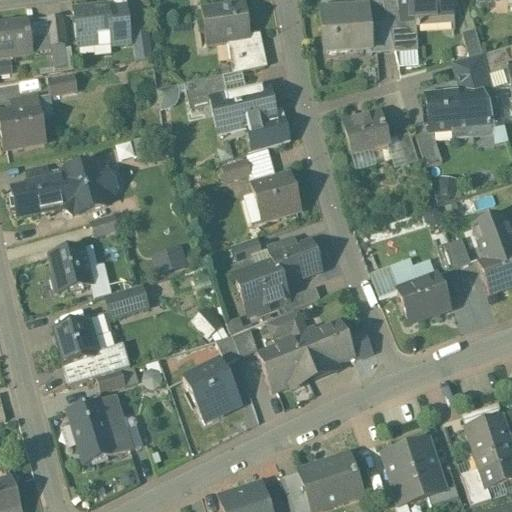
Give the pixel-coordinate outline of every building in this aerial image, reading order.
[(393,0),(394,1),(382,2),(387,26),(394,55),(416,53),(414,23),(452,20),(450,0),(393,0)] [(382,2),(366,4),(366,10),(367,10),(369,27),(387,26),(382,2)] [(243,6),(199,13),(205,49),(233,45),(236,63),(260,59),(257,40),(248,41),(243,6)] [(107,10),(73,14),(77,50),(97,47),(108,45),(109,49),(128,47),(125,29),(123,12),(107,13),(107,10)] [(366,10),(319,13),(322,56),(349,55),(349,51),(369,49),(370,57),(371,57),(369,27),(367,10),(366,10)] [(64,47),(60,20),(46,22),(49,49),(64,47)] [(26,24),(13,26),(13,28),(0,29),(0,61),(30,58),(26,24)] [(387,26),(369,27),(371,57),(394,55),(387,26)] [(146,27),(125,29),(128,47),(133,47),(135,65),(151,62),(146,27)] [(474,33),(461,37),(468,62),(482,58),(474,33)] [(504,52),(482,58),(486,72),(509,65),(504,52)] [(468,62),(458,65),(461,77),(464,87),(470,87),(489,81),(486,72),(482,58),(468,62)] [(260,59),(236,63),(238,76),(262,70),(260,59)] [(489,81),(470,87),(464,87),(461,77),(454,79),(458,89),(461,91),(462,91),(463,96),(468,95),(480,94),(490,128),(502,127),(489,81)] [(221,79),(189,86),(194,106),(211,102),(210,100),(225,97),(221,79)] [(73,81),(47,86),(50,99),(75,95),(73,81)] [(225,97),(210,100),(211,102),(219,139),(245,133),(275,126),(274,124),(266,88),(225,97)] [(480,94),(468,95),(471,132),(471,138),(492,136),(490,128),(480,94)] [(463,96),(424,99),(427,126),(428,136),(431,136),(471,132),(468,95),(463,96)] [(0,116),(0,143),(2,154),(43,146),(35,102),(21,105),(23,113),(0,116)] [(378,117),(341,127),(350,159),(372,153),(371,152),(387,148),(378,117)] [(275,126),(245,133),(251,157),(287,147),(282,122),(274,124),(275,126)] [(428,136),(427,126),(411,131),(425,172),(441,167),(431,136),(428,136)] [(505,129),(492,131),(494,147),(507,145),(505,129)] [(408,137),(395,141),(404,169),(417,165),(408,137)] [(147,140),(132,143),(137,164),(151,161),(147,140)] [(231,149),(218,150),(219,163),(232,162),(231,149)] [(245,166),(221,173),(224,186),(249,179),(245,166)] [(94,167),(63,176),(64,179),(48,182),(48,184),(54,213),(54,212),(61,211),(62,213),(72,219),(106,209),(94,167)] [(46,173),(25,177),(27,188),(48,184),(48,182),(46,173)] [(288,179),(249,190),(260,225),(299,214),(288,179)] [(27,188),(23,188),(24,191),(10,193),(16,221),(17,221),(16,220),(53,213),(53,214),(54,214),(54,213),(48,184),(27,188)] [(511,249),(501,219),(470,230),(471,231),(478,229),(482,240),(477,242),(485,264),(511,254),(511,249)] [(112,220),(89,226),(93,241),(116,234),(112,220)] [(255,243),(231,252),(235,265),(260,257),(255,243)] [(460,243),(445,248),(454,272),(469,267),(460,243)] [(293,244),(267,253),(274,273),(280,288),(305,279),(303,275),(318,269),(309,245),(295,250),(293,244)] [(156,254),(161,275),(186,270),(182,248),(156,254)] [(445,248),(433,252),(441,276),(454,272),(445,248)] [(80,250),(48,258),(54,281),(52,282),(55,296),(89,288),(80,250)] [(511,254),(485,264),(477,267),(488,298),(509,290),(509,289),(511,287),(511,254)] [(263,269),(233,280),(246,318),(277,307),(286,304),(286,303),(280,288),(274,273),(265,276),(263,269)] [(436,279),(394,294),(406,327),(427,319),(429,320),(448,313),(436,279)] [(312,293),(292,300),(297,312),(316,304),(312,293)] [(114,297),(92,304),(97,319),(118,313),(114,297)] [(292,300),(286,303),(286,304),(277,307),(281,318),(297,312),(292,300)] [(207,341),(224,326),(208,308),(191,323),(207,341)] [(297,317),(267,329),(273,342),(290,335),(292,340),(305,335),(297,317)] [(81,324),(52,333),(53,334),(64,369),(63,369),(64,370),(99,359),(98,356),(94,341),(88,343),(81,324)] [(292,340),(291,340),(306,378),(353,359),(339,325),(315,335),(314,331),(305,335),(292,340)] [(248,332),(230,340),(237,362),(256,354),(248,332)] [(290,335),(273,342),(276,351),(257,359),(272,396),(291,387),(290,385),(306,378),(291,340),(292,340),(290,335)] [(230,340),(214,346),(225,368),(237,362),(230,340)] [(121,348),(98,356),(99,359),(64,370),(61,371),(67,390),(94,382),(119,374),(129,371),(121,348)] [(218,366),(181,384),(201,425),(222,415),(240,406),(218,366)] [(119,374),(94,382),(99,397),(124,389),(119,374)] [(96,407),(66,416),(83,469),(112,458),(102,425),(96,407)] [(494,408),(482,412),(486,424),(498,420),(494,408)] [(121,419),(102,425),(112,458),(131,452),(121,419)] [(486,424),(463,431),(477,473),(478,476),(511,465),(511,454),(500,419),(498,420),(486,424)] [(426,443),(381,458),(394,498),(398,511),(444,496),(426,443)] [(349,457),(297,474),(297,476),(307,505),(317,502),(319,507),(325,509),(345,502),(350,504),(355,502),(358,498),(361,497),(349,457)] [(511,465),(478,476),(483,494),(486,493),(511,484),(511,465)] [(477,473),(459,479),(470,511),(489,504),(486,493),(483,494),(478,476),(477,473)] [(297,476),(279,482),(288,511),(307,505),(297,476)] [(17,511),(10,484),(0,486),(0,511),(17,511)] [(243,495),(240,498),(240,499),(220,506),(222,511),(267,511),(260,488),(247,493),(243,495)] [(394,498),(375,504),(377,511),(395,511),(398,511),(394,498)]
